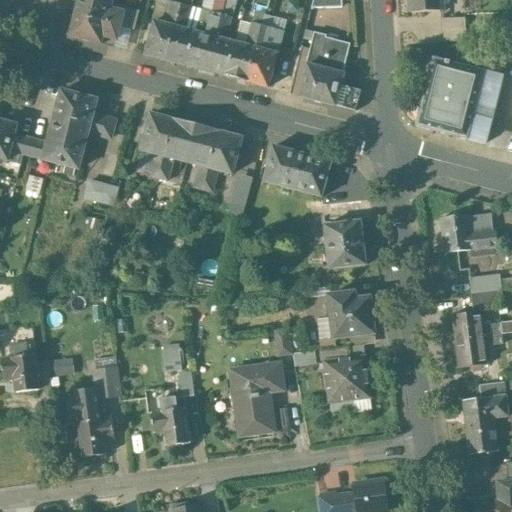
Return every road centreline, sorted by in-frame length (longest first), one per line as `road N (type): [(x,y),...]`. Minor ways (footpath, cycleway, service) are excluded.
road 1 (residential): [(0,489),(422,433)]
road 2 (residential): [(390,148),(0,45)]
road 3 (residential): [(390,148),(422,433)]
road 4 (residential): [(381,0),(390,148)]
road 5 (residential): [(511,180),(390,148)]
